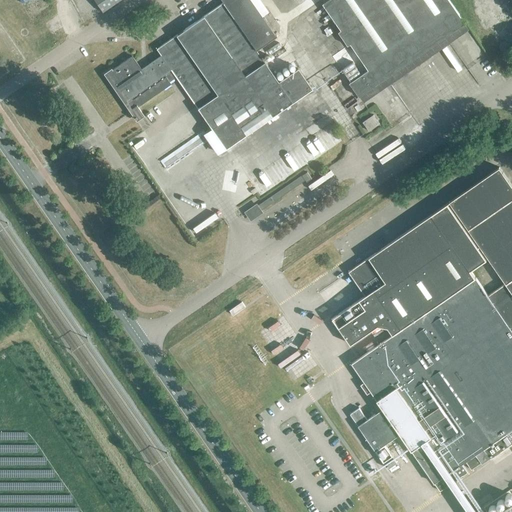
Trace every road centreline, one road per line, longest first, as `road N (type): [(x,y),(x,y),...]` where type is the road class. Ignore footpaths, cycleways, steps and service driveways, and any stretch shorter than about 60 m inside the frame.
road 1 (unclassified): [(139,340),(504,89)]
road 2 (secondary): [(139,340),(0,138)]
road 3 (secondary): [(259,511),(139,340)]
road 4 (unclassified): [(0,93),(136,0)]
